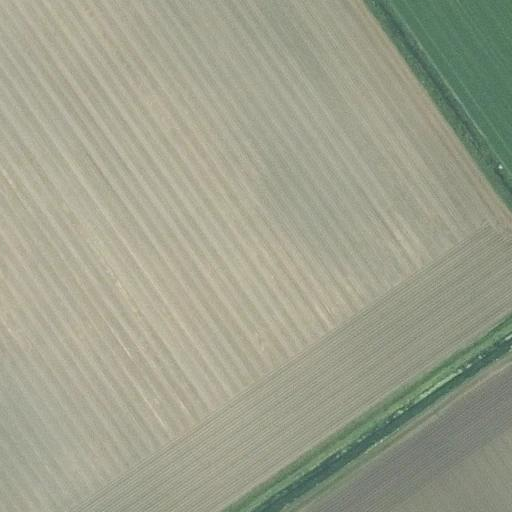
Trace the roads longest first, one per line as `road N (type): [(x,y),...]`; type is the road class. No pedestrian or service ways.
road 1 (track): [(511,223),(354,0)]
road 2 (track): [(297,511),(511,363)]
